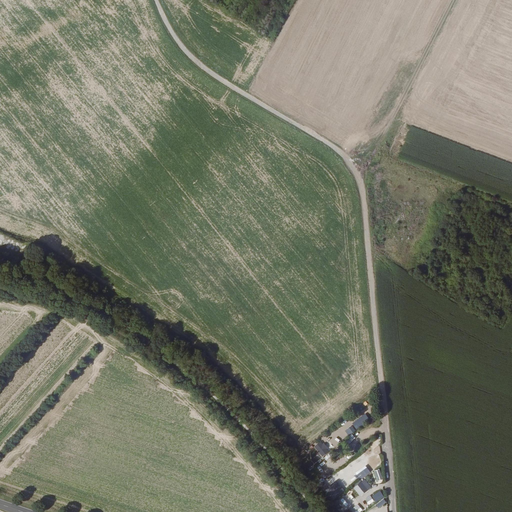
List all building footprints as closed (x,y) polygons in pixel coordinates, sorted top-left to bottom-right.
[(344,430),(348,435),(355,431),(352,426),(344,430)] [(340,443),(346,439),(343,433),(336,437),(340,443)] [(344,440),(347,445),(355,439),(352,434),(344,440)] [(372,448),(379,445),(376,440),(370,443),(372,448)] [(329,443),(316,449),(317,451),(308,455),(311,460),(320,455),(332,449),(329,443)] [(355,472),(360,480),(370,473),(366,466),(355,472)] [(319,477),(318,476),(321,475),(318,468),(310,471),(314,480),(319,477)] [(372,471),(376,483),(383,480),(379,469),(372,471)] [(337,477),(335,479),(342,487),(344,486),(337,477)] [(342,487),(335,479),(331,482),(330,482),(333,487),(331,488),(333,491),(332,492),(338,500),(338,499),(341,497),(342,496),(341,494),(347,489),(344,486),(342,487)] [(365,480),(355,488),(360,495),(371,486),(365,480)] [(383,498),(375,505),(378,508),(386,502),(383,498)]
